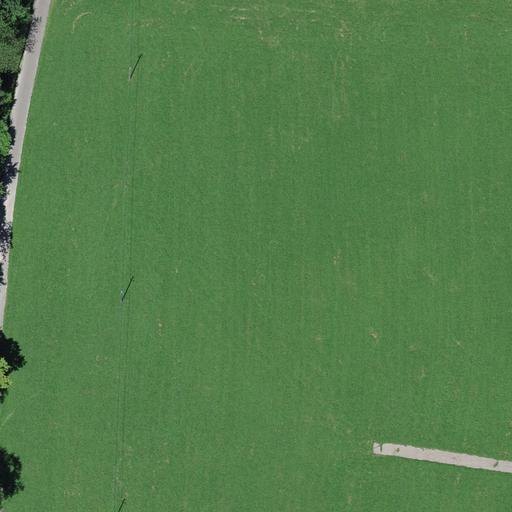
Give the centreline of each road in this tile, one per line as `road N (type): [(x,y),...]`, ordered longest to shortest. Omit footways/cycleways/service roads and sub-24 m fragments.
road 1 (unclassified): [(0,269),(40,0)]
road 2 (track): [(511,468),(376,448)]
